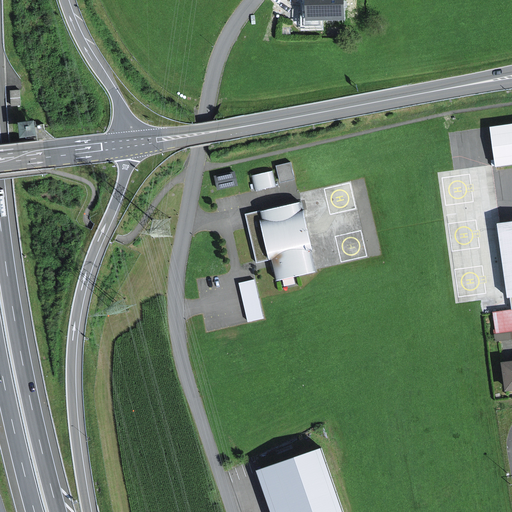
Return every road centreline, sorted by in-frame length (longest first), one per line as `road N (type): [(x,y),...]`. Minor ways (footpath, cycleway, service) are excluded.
road 1 (residential): [(233,511),(186,379),(175,309),(214,60),(251,0)]
road 2 (secondary): [(511,75),(126,144)]
road 3 (motorway): [(87,511),(71,401),(73,331),(89,263),(123,180),(126,144)]
road 4 (motorway): [(59,511),(0,217)]
road 5 (motorway): [(126,144),(118,99),(64,0)]
road 6 (motorway): [(0,362),(34,511)]
road 7 (secondary): [(0,159),(126,144)]
